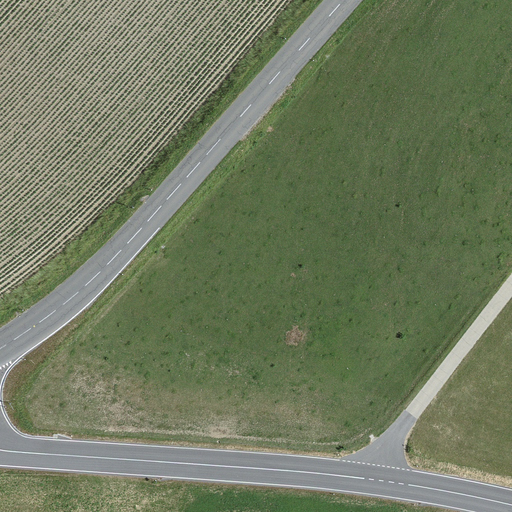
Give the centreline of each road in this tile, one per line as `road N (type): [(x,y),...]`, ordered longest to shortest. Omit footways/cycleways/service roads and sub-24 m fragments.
road 1 (secondary): [(342,0),(112,258),(0,348)]
road 2 (secondary): [(364,478),(0,450)]
road 3 (residential): [(511,284),(364,478)]
road 4 (secondary): [(511,505),(364,478)]
